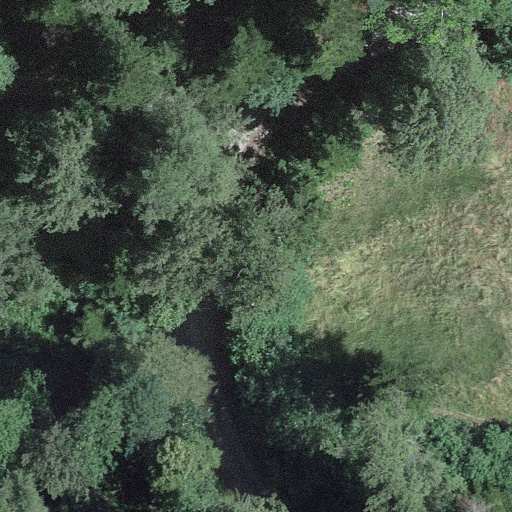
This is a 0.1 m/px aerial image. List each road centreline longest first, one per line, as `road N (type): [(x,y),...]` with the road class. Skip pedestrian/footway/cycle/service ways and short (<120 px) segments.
road 1 (unclassified): [(263,511),(211,408),(199,298),(217,200),(251,106),(317,55),(482,0)]
road 2 (track): [(0,89),(251,106)]
